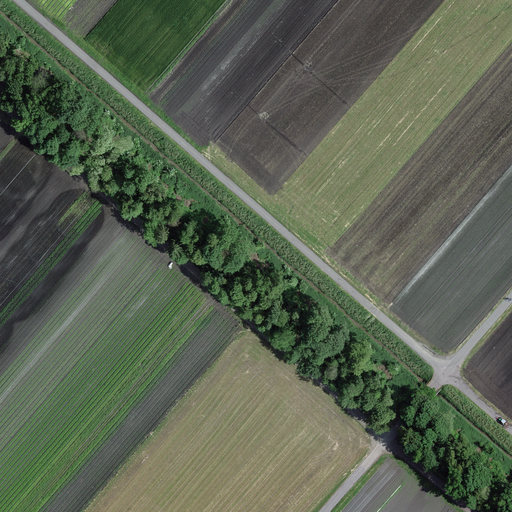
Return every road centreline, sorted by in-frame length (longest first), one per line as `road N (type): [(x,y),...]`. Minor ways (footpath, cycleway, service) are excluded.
road 1 (track): [(18,0),(511,431)]
road 2 (track): [(0,100),(471,511)]
road 3 (track): [(511,295),(322,511)]
